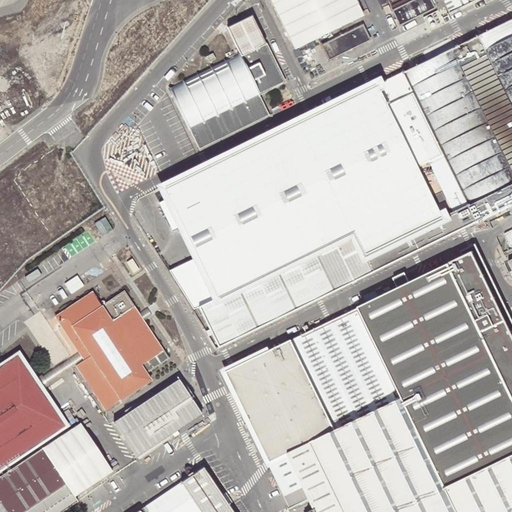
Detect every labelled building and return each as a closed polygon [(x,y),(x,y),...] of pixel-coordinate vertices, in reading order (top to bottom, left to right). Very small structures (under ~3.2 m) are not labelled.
[(365,12),(358,0),(270,0),(294,47),(365,12)] [(433,8),(428,0),(411,0),(391,10),(398,25),(433,8)] [(459,7),(455,0),(441,0),(448,13),(459,7)] [(226,27),(228,31),(239,53),(168,88),(198,150),(268,114),(257,93),(282,81),(252,19),(250,15),(226,27)] [(511,16),(180,179),(165,187),(197,252),(218,296),(197,305),(199,309),(218,346),(258,326),(511,201),(511,16)] [(368,40),(360,25),(321,44),(328,59),(368,40)] [(189,314),(199,309),(197,305),(218,296),(197,252),(165,268),(189,314)] [(402,273),(391,279),(396,289),(224,372),(290,511),(511,511),(511,337),(471,253),(407,283),(402,273)] [(135,270),(128,260),(123,264),(130,274),(135,270)] [(161,350),(131,305),(124,309),(121,302),(106,311),(103,306),(92,291),(56,316),(80,353),(87,348),(120,398),(149,379),(149,377),(160,370),(156,364),(159,362),(154,354),(161,350)] [(124,309),(131,305),(123,292),(103,306),(106,311),(121,302),(124,309)] [(87,348),(80,353),(84,359),(76,364),(105,408),(120,398),(87,348)] [(167,357),(161,350),(154,354),(159,362),(167,357)] [(0,361),(0,466),(65,425),(41,387),(36,380),(17,351),(0,361)] [(84,359),(80,353),(69,360),(36,380),(41,387),(72,367),(76,364),(84,359)] [(200,415),(179,381),(112,423),(133,457),(200,415)] [(81,424),(42,449),(73,497),(112,472),(81,424)] [(0,475),(0,511),(57,511),(75,500),(73,497),(42,449),(0,475)] [(233,511),(203,466),(181,480),(202,511),(233,511)] [(202,511),(181,480),(132,511),(202,511)]
